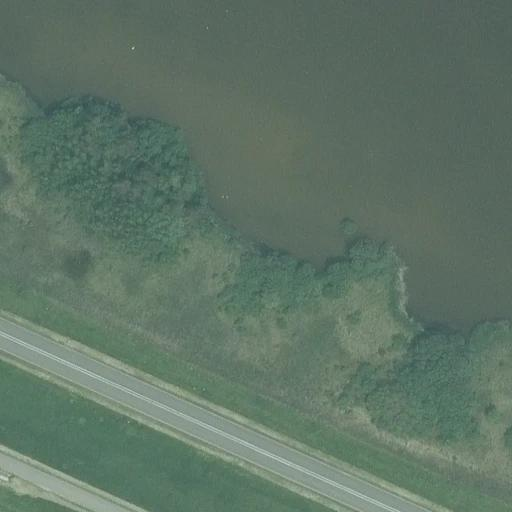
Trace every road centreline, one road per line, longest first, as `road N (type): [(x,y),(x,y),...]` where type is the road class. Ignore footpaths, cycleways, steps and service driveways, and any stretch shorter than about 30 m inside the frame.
road 1 (trunk): [(413,511),(0,329)]
road 2 (unclassified): [(129,511),(0,453)]
